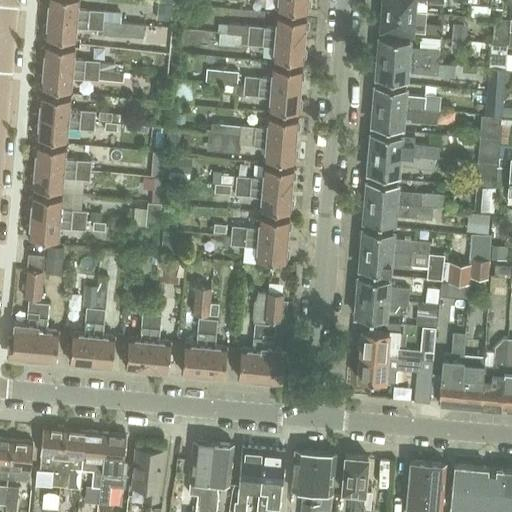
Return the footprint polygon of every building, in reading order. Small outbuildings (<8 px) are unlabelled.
[(45,0),(45,3),(47,5),(47,14),(103,18),(103,9),(77,6),(77,0),(45,0)] [(307,10),(308,0),(278,0),(277,7),(307,10)] [(378,0),(378,7),(414,10),(414,0),(443,2),(443,0),(378,0)] [(159,3),(157,19),(171,20),(173,4),(159,3)] [(378,7),(376,27),(441,33),(442,24),(413,21),(414,10),(378,7)] [(43,24),(43,30),(45,32),(45,35),(75,37),(76,26),(102,28),(101,32),(143,36),(144,23),(102,19),(103,18),(47,14),(46,22),(43,24)] [(242,33),(248,34),(304,39),(306,18),(277,16),(276,27),(228,23),(227,32),(242,33)] [(492,42),(494,42),(508,43),(510,21),(493,19),(492,42)] [(212,31),(211,42),(241,45),(241,43),(242,33),(227,32),(217,31),(212,31)] [(303,60),(304,39),(248,34),(247,43),(274,46),(273,57),(303,60)] [(378,50),(377,55),(429,60),(438,60),(439,48),(408,45),(409,38),(376,35),(374,50),(378,50)] [(492,66),(506,67),(508,43),(494,42),(492,66)] [(42,64),(99,69),(99,59),(73,57),(74,46),(44,43),(42,64)] [(438,60),(429,60),(377,55),(377,59),(374,59),(372,74),(406,77),(406,71),(437,74),(438,60)] [(72,76),(98,78),(123,81),(124,72),(98,70),(99,69),(42,64),(41,85),(71,88),(72,76)] [(245,75),(244,84),(300,89),(301,80),(304,78),(304,72),(302,70),(302,68),(273,65),(272,77),(245,75)] [(503,92),(506,67),(492,66),(489,66),(487,90),(489,90),(503,92)] [(223,82),(237,83),(238,70),(206,67),(205,81),(223,82)] [(195,80),(171,78),(169,101),(193,103),(195,80)] [(223,82),(223,92),(234,93),(235,83),(223,82)] [(373,98),(373,103),(425,107),(426,96),(404,94),(405,86),(371,83),(370,98),(373,98)] [(244,84),(243,93),(270,96),(269,107),(298,110),(299,108),(301,106),(302,100),(299,98),(300,89),(244,84)] [(501,114),(503,92),(489,90),(487,113),(501,114)] [(38,114),(94,119),(95,109),(69,107),(70,96),(40,93),(38,114)] [(425,107),(373,103),(372,107),(369,107),(368,123),(402,125),(403,114),(411,115),(410,120),(436,122),(437,109),(425,108),(425,107)] [(112,112),(99,111),(98,119),(112,120),(112,112)] [(93,128),(94,119),(38,114),(37,135),(67,137),(67,127),(93,128)] [(500,115),(481,114),(479,136),(499,137),(500,115)] [(212,122),(211,131),(240,134),(296,139),(297,130),(300,128),(300,122),(298,120),(298,118),(268,115),(267,127),(241,124),(212,122)] [(104,129),(116,130),(117,122),(105,121),(104,129)] [(369,146),(369,151),(434,157),(434,156),(439,157),(440,145),(408,142),(408,146),(400,145),(400,141),(398,141),(399,133),(367,130),(366,146),(369,146)] [(209,131),(207,149),(240,152),(240,143),(266,145),(265,157),(294,159),(295,158),(297,156),(298,150),(295,148),(296,139),(240,134),(211,131),(209,131)] [(169,133),(168,151),(179,152),(181,134),(178,134),(169,133)] [(34,165),(90,169),(91,159),(65,157),(66,146),(36,143),(34,165)] [(152,150),(151,163),(166,164),(167,151),(152,150)] [(368,154),(365,154),(364,170),(397,173),(398,163),(414,165),(414,166),(433,168),(434,157),(369,151),(368,154)] [(171,156),(169,177),(171,177),(189,179),(191,158),(171,156)] [(497,163),(473,161),(470,184),(495,186),(497,163)] [(89,178),(90,169),(34,165),(32,186),(62,188),(62,192),(83,194),(84,178),(89,178)] [(237,174),(236,184),(292,189),(292,180),(295,178),(296,172),(293,170),(294,168),(264,165),(263,177),(237,174)] [(221,173),(221,182),(233,183),(233,174),(221,173)] [(150,175),(150,181),(148,201),(160,202),(163,176),(150,175)] [(365,194),(364,198),(416,203),(433,204),(443,205),(444,193),(404,190),(404,194),(396,193),(397,181),(363,178),(362,193),(365,194)] [(215,183),(214,192),(230,193),(231,184),(215,183)] [(236,184),(235,193),(235,194),(262,196),(261,207),(290,210),(290,208),(293,206),(293,200),(291,198),(292,189),(236,184)] [(31,193),(30,215),(86,219),(86,210),(81,209),(83,194),(62,192),(61,196),(31,193)] [(433,204),(416,203),(364,198),(364,203),(361,203),(360,218),(393,221),(394,214),(432,217),(433,204)] [(148,201),(147,204),(147,207),(135,206),(134,224),(136,224),(159,226),(161,202),(160,202),(148,201)] [(165,204),(163,226),(177,227),(179,206),(168,205),(165,204)] [(490,213),(468,211),(466,230),(488,233),(490,213)] [(85,229),(86,219),(30,215),(28,236),(58,238),(59,227),(85,229)] [(232,224),(231,233),(288,239),(288,230),(291,228),(292,222),(289,220),(289,218),(260,215),(259,226),(232,224)] [(105,221),(93,220),(92,229),(105,230),(105,221)] [(214,222),(213,232),(226,233),(226,223),(214,222)] [(361,242),(360,246),(412,251),(429,252),(430,240),(392,237),(393,229),(359,226),(358,242),(361,242)] [(491,243),(491,235),(491,234),(471,232),(469,256),(489,258),(489,257),(491,243)] [(231,233),(230,243),(257,245),(256,257),(286,259),(286,257),(289,256),(289,250),(287,247),(288,239),(231,233)] [(176,239),(162,237),(161,248),(175,250),(176,239)] [(491,243),(489,257),(503,258),(505,258),(506,245),(491,243)] [(64,245),(47,245),(46,262),(63,262),(64,245)] [(412,251),(360,246),(360,250),(357,250),(356,266),(389,269),(390,262),(411,264),(412,251)] [(101,257),(112,258),(113,250),(101,249),(101,257)] [(139,252),(137,271),(150,272),(151,263),(152,253),(139,252)] [(443,254),(429,252),(428,266),(427,278),(441,279),(443,254)] [(11,356),(34,358),(34,354),(38,302),(38,297),(40,298),(45,254),(28,253),(23,296),(28,296),(26,323),(14,322),(13,337),(9,337),(8,351),(11,356)] [(179,259),(163,257),(161,281),(177,282),(179,259)] [(471,262),(470,276),(488,278),(490,258),(472,257),(471,262)] [(469,284),(470,276),(471,262),(443,260),(442,280),(447,280),(447,282),(469,284)] [(357,289),(356,294),(408,299),(409,286),(388,284),(388,277),(355,274),(354,289),(357,289)] [(99,275),(96,307),(90,363),(111,365),(114,335),(103,334),(108,275),(99,275)] [(192,310),(208,311),(209,302),(212,277),(196,276),(195,283),(192,310)] [(439,287),(426,286),(425,302),(438,303),(439,287)] [(264,323),(260,375),(259,379),(270,380),(281,381),(286,377),(287,363),(284,363),(285,347),(273,346),(275,318),(280,319),(281,313),(287,313),(288,300),(283,299),(283,292),(267,290),(267,292),(264,323)] [(237,377),(259,379),(260,375),(264,323),(267,292),(257,291),(257,299),(254,299),(252,317),(255,318),(252,348),(240,347),(237,377)] [(66,292),(65,307),(77,308),(78,293),(66,292)] [(356,299),(353,299),(352,314),(385,317),(386,306),(394,307),(394,311),(407,312),(408,299),(356,294),(356,299)] [(34,358),(42,359),(55,360),(58,330),(46,329),(49,303),(38,302),(34,354),(34,358)] [(208,314),(218,315),(219,303),(209,302),(208,311),(208,314)] [(438,304),(417,302),(415,324),(436,325),(438,304)] [(69,361),(90,363),(96,307),(86,306),(83,332),(72,331),(69,361)] [(126,366),(146,368),(151,312),(143,311),(140,338),(128,337),(126,366)] [(161,313),(151,312),(146,368),(167,370),(170,341),(159,340),(161,313)] [(203,374),(208,318),(198,317),(196,343),(184,342),(182,372),(203,374)] [(215,345),(217,319),(208,318),(203,374),(224,376),(227,346),(215,345)] [(387,355),(396,356),(408,357),(433,360),(433,351),(425,351),(425,350),(399,347),(400,332),(361,328),(359,353),(387,355)] [(447,329),(446,349),(459,350),(461,331),(447,329)] [(483,363),(480,405),(501,407),(504,372),(507,337),(503,337),(495,345),(494,364),(483,363)] [(511,408),(511,337),(507,337),(504,372),(501,407),(511,408)] [(459,404),(462,362),(463,354),(443,352),(438,402),(459,404)] [(433,360),(408,357),(396,356),(387,355),(359,353),(357,378),(396,381),(397,368),(418,369),(416,392),(415,400),(429,401),(433,360)] [(459,404),(480,405),(483,363),(484,355),(463,354),(462,362),(459,404)] [(52,486),(60,487),(66,428),(44,426),(41,465),(40,468),(36,468),(34,484),(52,486)] [(82,469),(86,430),(66,428),(60,487),(68,487),(74,488),(79,488),(81,469),(82,469)] [(99,484),(101,470),(104,432),(86,430),(82,469),(93,470),(91,485),(99,486),(99,484)] [(127,459),(123,459),(125,434),(104,432),(101,470),(99,484),(110,485),(125,486),(125,484),(127,459)] [(0,477),(8,479),(12,439),(0,437),(0,477)] [(32,441),(12,439),(8,479),(28,481),(32,441)] [(206,510),(213,442),(212,441),(212,442),(193,440),(189,479),(190,479),(189,493),(198,494),(196,511),(191,511),(188,511),(187,511),(201,511),(202,509),(206,510)] [(233,444),(213,442),(206,510),(202,509),(201,511),(216,511),(219,496),(217,482),(229,483),(233,444)] [(259,488),(263,446),(242,444),(238,487),(237,501),(235,501),(233,511),(246,511),(248,487),(259,488)] [(278,511),(284,448),(263,446),(259,488),(266,489),(263,511),(278,511)] [(146,498),(156,499),(158,487),(162,449),(136,447),(133,483),(147,484),(146,498)] [(309,511),(315,451),(294,449),(291,490),(302,491),(300,511),(309,511)] [(335,453),(315,451),(309,511),(320,511),(323,492),(332,493),(335,453)] [(364,490),(367,456),(344,454),(341,489),(352,490),(350,511),(361,511),(362,507),(370,508),(372,491),(364,490)] [(421,511),(426,461),(410,460),(409,460),(405,508),(406,508),(405,511),(421,511)] [(441,511),(445,463),(426,461),(421,511),(433,511),(433,510),(441,511)] [(457,511),(466,511),(470,465),(454,463),(450,507),(458,507),(457,511)] [(476,511),(477,509),(484,510),(488,466),(470,465),(466,511),(476,511)] [(488,466),(484,510),(491,510),(490,511),(500,511),(504,468),(488,466)] [(511,511),(511,468),(504,468),(500,511),(511,511)] [(7,485),(6,504),(5,509),(16,510),(18,486),(7,485)] [(98,501),(98,502),(108,503),(108,502),(109,502),(110,490),(99,489),(98,501)] [(40,506),(52,507),(53,492),(40,492),(40,506)]
